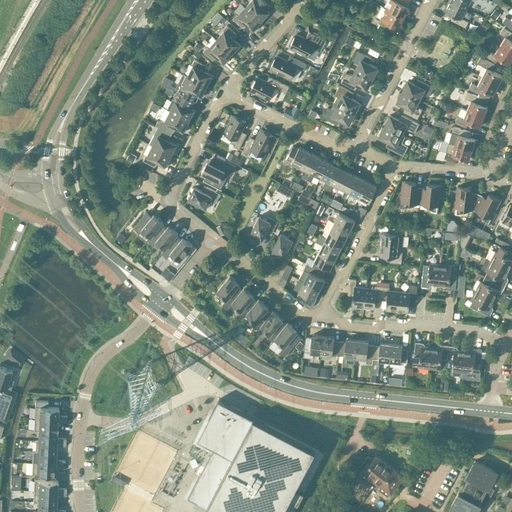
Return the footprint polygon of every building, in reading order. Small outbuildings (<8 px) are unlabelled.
[(252,0),(246,7),(261,20),(265,16),(266,18),(270,13),(265,8),(269,4),(264,0),(252,0)] [(390,0),(387,8),(403,17),(406,12),(410,11),(408,7),(406,6),(408,2),(410,3),(411,2),(407,0),(390,0)] [(466,8),(449,0),(448,0),(444,9),(454,14),(451,20),(466,27),(469,21),(462,18),(466,8)] [(449,0),(466,8),(470,0),(472,0),(474,1),(474,0),(449,0)] [(403,17),(387,8),(382,5),(377,16),(383,19),(381,24),(395,32),(396,31),(394,30),(396,25),(398,27),(402,25),(401,21),(403,17)] [(257,24),(261,20),(246,7),(238,15),(237,14),(233,18),(243,27),(246,23),(255,31),(259,26),(257,24)] [(511,21),(506,17),(502,22),(511,29),(511,21)] [(224,31),(217,39),(232,53),(235,48),(237,50),(241,46),(233,38),(237,34),(227,25),(223,29),(224,31)] [(505,36),(500,45),(511,52),(511,40),(510,39),(511,36),(511,33),(503,28),(500,33),(505,36)] [(296,34),(290,47),(308,56),(312,47),(319,51),(321,52),(326,40),(325,39),(309,31),(305,38),(296,34)] [(349,36),(346,42),(353,46),(356,40),(349,36)] [(232,53),(217,39),(209,48),(207,46),(203,51),(213,60),(217,55),(225,63),(229,59),(228,57),(232,53)] [(509,63),(511,59),(511,52),(500,45),(495,54),(489,50),(486,56),(496,62),(499,57),(509,63)] [(357,50),(352,60),(358,64),(356,70),(372,78),(373,76),(375,77),(377,71),(376,70),(378,67),(366,61),(369,56),(357,50)] [(277,55),(270,69),(290,79),(291,77),(296,80),(298,81),(304,70),(307,64),(293,57),(290,62),(287,60),(277,55)] [(482,77),(498,85),(503,75),(492,70),(494,64),(480,57),(477,63),(487,68),(482,77)] [(188,76),(206,85),(209,80),(211,81),(214,76),(204,70),(206,65),(195,59),(192,65),(194,66),(188,76)] [(346,73),(341,82),(353,88),(355,83),(367,89),(368,86),(369,87),(373,81),(371,80),(372,78),(356,70),(353,75),(346,73)] [(183,73),(175,89),(178,91),(178,92),(189,98),(190,96),(193,91),(203,96),(206,91),(204,90),(206,85),(188,76),(183,73)] [(257,77),(251,90),(269,99),(275,86),(280,89),(286,92),(289,86),(283,83),(272,77),(270,83),(257,77)] [(493,94),(498,85),(482,77),(477,86),(472,83),(469,88),(479,94),(482,88),(493,94)] [(401,90),(419,99),(422,93),(429,96),(434,86),(422,80),(419,86),(408,80),(407,83),(405,82),(401,90)] [(337,96),(334,102),(354,113),(355,111),(357,112),(360,105),(358,105),(360,102),(352,98),(355,93),(339,85),(335,94),(337,96)] [(399,99),(397,101),(409,107),(406,113),(418,119),(422,109),(416,104),(419,99),(403,91),(402,93),(400,92),(397,98),(399,99)] [(173,98),(167,109),(171,111),(189,120),(191,115),(193,116),(196,110),(186,105),(188,100),(189,98),(178,92),(177,94),(174,99),(173,98)] [(471,100),(467,110),(484,116),(487,106),(476,102),(478,96),(467,92),(465,98),(471,100)] [(328,107),(323,117),(335,123),(338,118),(349,123),(350,121),(352,121),(355,116),(353,115),(354,113),(334,102),(331,108),(328,107)] [(480,126),(484,116),(467,110),(461,107),(458,115),(464,117),(463,119),(457,117),(455,123),(466,127),(468,121),(480,126)] [(158,121),(156,125),(158,126),(172,133),(175,126),(185,131),(188,126),(186,125),(189,120),(171,111),(166,121),(164,120),(158,121)] [(246,122),(233,115),(224,133),(233,137),(230,142),(234,144),(233,146),(239,149),(246,136),(240,134),(246,122)] [(388,117),(384,123),(386,124),(385,125),(401,134),(404,128),(415,132),(420,123),(404,115),(402,121),(390,115),(389,117),(388,117)] [(381,133),(379,136),(391,142),(388,147),(403,155),(408,146),(402,142),(405,136),(401,134),(385,125),(384,127),(382,126),(380,133),(381,133)] [(158,126),(149,144),(153,145),(153,146),(171,155),(173,150),(175,151),(178,145),(168,140),(172,133),(158,126)] [(454,126),(449,142),(472,149),(472,148),(475,149),(478,140),(470,137),(472,131),(465,130),(454,126)] [(274,136),(261,129),(254,142),(249,139),(241,154),(247,157),(251,149),(264,156),(274,136)] [(442,140),(439,150),(446,152),(444,158),(456,161),(457,155),(469,159),(472,149),(449,142),(442,140)] [(301,167),(309,151),(299,146),(298,148),(293,145),(286,159),(301,167)] [(171,155),(153,146),(148,156),(146,155),(143,160),(155,166),(157,161),(167,166),(170,161),(168,160),(171,155)] [(319,156),(309,151),(301,167),(307,170),(303,177),(307,179),(319,156)] [(224,162),(213,156),(210,162),(207,161),(202,172),(208,175),(205,180),(204,180),(203,180),(222,190),(222,189),(221,188),(229,172),(232,174),(236,167),(225,161),(224,162)] [(328,161),(319,156),(307,179),(311,181),(315,174),(321,177),(328,161)] [(327,189),(338,166),(328,161),(321,177),(326,180),(323,187),(327,189)] [(348,171),(338,166),(327,189),(331,191),(334,184),(340,187),(348,171)] [(357,176),(348,171),(340,187),(345,189),(342,196),(346,199),(347,197),(357,176)] [(357,176),(347,197),(356,202),(359,196),(367,181),(357,176)] [(367,181),(359,196),(369,202),(377,186),(367,181)] [(408,202),(420,203),(422,188),(416,187),(416,182),(403,181),(402,195),(399,195),(398,207),(407,208),(408,202)] [(422,188),(420,203),(432,204),(431,210),(440,211),(442,199),(439,199),(441,185),(428,183),(427,188),(422,188)] [(221,193),(207,186),(204,192),(194,187),(188,199),(206,208),(210,200),(216,203),(221,193)] [(462,208),(474,209),(479,194),(470,193),(471,188),(458,186),(456,201),(454,201),(452,213),(461,214),(462,208)] [(487,198),(479,194),(474,209),(485,214),(483,220),(491,224),(496,213),(494,212),(501,199),(489,193),(487,198)] [(309,205),(311,199),(301,194),(298,199),(309,205)] [(511,225),(511,222),(511,204),(510,204),(502,221),(511,225)] [(350,207),(348,213),(360,219),(363,213),(350,207)] [(327,218),(350,230),(355,220),(334,209),(331,215),(329,214),(327,218)] [(162,223),(164,221),(154,213),(152,216),(147,211),(134,228),(139,232),(142,229),(151,236),(162,223)] [(267,220),(259,216),(250,234),(262,240),(267,230),(272,233),(278,221),(268,216),(267,220)] [(329,219),(324,228),(330,231),(345,239),(350,230),(327,218),(329,219)] [(167,227),(162,223),(151,236),(148,239),(154,244),(156,241),(165,248),(176,235),(178,233),(168,225),(167,227)] [(381,232),(380,243),(403,246),(404,235),(407,236),(408,229),(393,228),(392,234),(381,232)] [(320,233),(318,237),(340,249),(340,248),(342,248),(343,245),(343,244),(345,239),(330,231),(327,237),(320,233)] [(294,250),(298,243),(300,239),(290,234),(288,237),(281,233),(272,251),(284,257),(289,247),(294,250)] [(165,248),(161,253),(167,257),(168,257),(177,264),(180,260),(193,245),(183,237),(181,239),(176,235),(165,248)] [(335,258),(340,249),(318,237),(315,241),(322,245),(320,250),(335,258)] [(403,246),(380,243),(379,254),(390,255),(389,261),(401,263),(403,246)] [(491,260),(509,270),(511,264),(511,251),(508,250),(507,250),(500,246),(497,252),(496,251),(491,260)] [(335,258),(320,250),(312,266),(324,272),(327,267),(330,268),(335,258)] [(486,258),(482,266),(483,268),(486,270),(488,271),(485,276),(505,286),(508,280),(505,279),(509,270),(491,260),(486,258)] [(307,263),(299,278),(304,281),(320,289),(325,279),(322,278),(324,272),(312,266),(307,263)] [(439,285),(441,264),(430,263),(430,265),(424,264),(423,272),(421,286),(428,287),(429,284),(439,285)] [(293,267),(287,264),(281,277),(287,279),(293,267)] [(451,265),(441,264),(439,285),(449,286),(448,289),(455,290),(457,276),(457,268),(451,267),(451,265)] [(227,309),(232,303),(232,302),(243,289),(242,289),(238,285),(240,283),(230,275),(217,291),(226,298),(221,304),(227,309)] [(502,292),(505,286),(485,276),(482,281),(481,281),(476,290),(494,299),(499,290),(502,292)] [(304,281),(299,278),(294,289),(314,299),(319,289),(304,281)] [(364,307),(366,288),(355,287),(356,279),(350,278),(348,294),(354,295),(353,306),(364,307)] [(376,289),(366,288),(364,307),(375,308),(376,297),(382,298),(383,286),(376,285),(376,289)] [(410,293),(399,291),(397,311),(408,312),(409,301),(415,301),(417,286),(410,285),(410,293)] [(397,311),(399,291),(389,290),(389,287),(383,286),(382,298),(387,298),(386,310),(397,311)] [(244,318),(246,314),(247,314),(246,314),(257,301),(252,297),(254,295),(244,287),(242,289),(243,289),(232,302),(232,303),(241,310),(238,313),(244,318)] [(494,299),(476,290),(471,300),(473,300),(470,306),(477,310),(489,316),(493,310),(490,309),(494,299)] [(247,314),(246,314),(255,322),(253,325),(258,329),(261,326),(271,313),(266,309),(268,307),(259,299),(257,301),(246,314),(247,314)] [(261,326),(270,333),(267,337),(273,341),(275,338),(286,325),(281,321),(283,318),(273,310),(271,313),(261,326)] [(273,341),(270,344),(279,351),(285,356),(300,337),(295,332),(297,330),(287,322),(286,325),(275,338),(273,341)] [(306,337),(304,356),(313,357),(314,352),(322,353),(323,336),(312,335),(312,338),(306,337)] [(323,336),(322,353),(339,355),(340,341),(334,340),(335,337),(323,336)] [(340,341),(339,355),(344,356),(344,362),(355,363),(356,357),(358,340),(346,338),(346,342),(340,341)] [(369,341),(358,340),(356,357),(366,358),(366,363),(372,364),(373,359),(374,345),(368,344),(369,341)] [(373,359),(390,361),(392,343),(381,342),(380,345),(374,345),(373,359)] [(419,367),(430,368),(432,347),(422,346),(422,343),(415,342),(414,356),(413,364),(419,365),(419,367)] [(392,343),(390,361),(407,362),(408,349),(402,348),(403,344),(392,343)] [(432,347),(430,368),(440,369),(441,367),(447,368),(449,345),(442,345),(442,348),(432,347)] [(449,345),(447,368),(453,368),(452,374),(463,375),(463,371),(465,350),(455,349),(455,346),(449,345)] [(463,375),(462,378),(479,380),(480,371),(481,363),(482,349),(475,348),(475,351),(465,350),(463,371),(463,375)] [(0,419),(6,421),(16,391),(10,389),(13,380),(8,378),(11,370),(12,369),(0,365),(0,419)] [(202,459),(184,493),(219,511),(293,511),(324,454),(219,399),(190,453),(202,459)] [(35,400),(34,418),(67,419),(67,415),(61,415),(58,415),(58,413),(58,408),(58,407),(48,407),(48,400),(35,400)] [(34,418),(34,429),(57,430),(57,425),(57,423),(60,423),(67,423),(67,419),(34,418)] [(34,429),(34,430),(38,430),(38,440),(36,440),(66,442),(66,438),(60,437),(57,437),(57,436),(57,430),(34,429)] [(33,450),(33,451),(56,452),(56,447),(56,445),(59,445),(66,446),(66,442),(36,440),(35,450),(33,450)] [(336,463),(342,466),(349,451),(344,449),(336,463)] [(33,451),(32,462),(65,464),(65,460),(59,459),(56,459),(56,458),(56,452),(33,451)] [(359,468),(356,472),(361,476),(370,483),(373,479),(381,485),(378,489),(388,496),(391,492),(397,484),(403,476),(376,455),(373,459),(368,456),(366,459),(359,468)] [(470,476),(465,484),(490,497),(495,488),(490,485),(497,472),(475,460),(468,475),(470,476)] [(32,462),(31,473),(55,475),(55,474),(55,469),(55,467),(58,467),(64,468),(65,464),(32,462)] [(114,475),(111,481),(123,488),(126,481),(114,475)] [(34,479),(34,490),(66,492),(66,488),(60,488),(57,487),(57,486),(57,481),(58,481),(58,480),(34,479)] [(490,497),(465,484),(461,493),(458,492),(451,506),(462,511),(475,511),(480,504),(485,507),(490,497)] [(351,495),(344,490),(343,489),(342,490),(340,494),(347,500),(351,495)] [(34,490),(33,501),(56,502),(57,497),(57,495),(60,496),(66,496),(66,492),(34,490)] [(33,511),(36,511),(65,511),(65,510),(59,509),(56,509),(56,507),(56,502),(33,501),(33,502),(38,502),(37,511),(33,511)]
